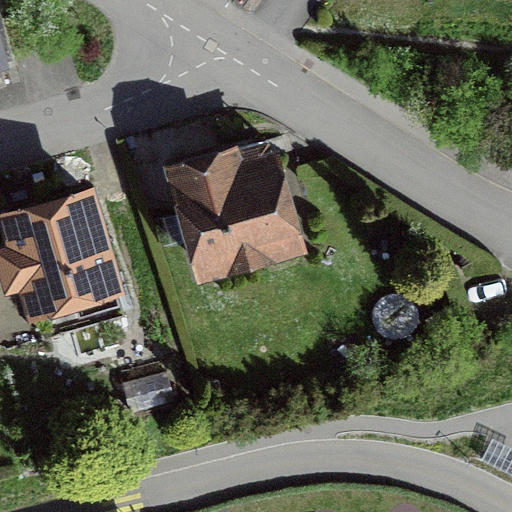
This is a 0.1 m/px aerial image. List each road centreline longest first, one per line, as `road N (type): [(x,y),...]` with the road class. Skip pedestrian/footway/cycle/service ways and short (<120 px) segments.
road 1 (residential): [(511,223),(203,38)]
road 2 (residential): [(203,38),(140,101),(0,140)]
